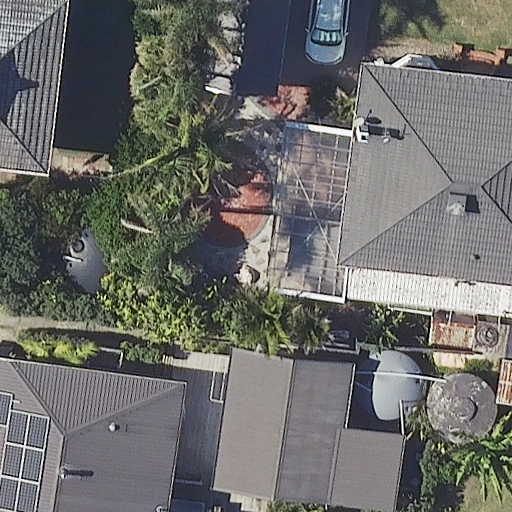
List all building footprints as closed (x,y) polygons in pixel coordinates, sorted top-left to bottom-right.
[(57,0),(0,0),(0,155),(42,160),(57,0)] [(275,84),(279,0),(206,0),(202,80),(275,84)] [(511,76),(356,62),(339,247),(511,263),(511,76)] [(335,361),(231,349),(216,480),(321,492),(335,361)] [(147,511),(162,375),(0,358),(0,511),(147,511)]
